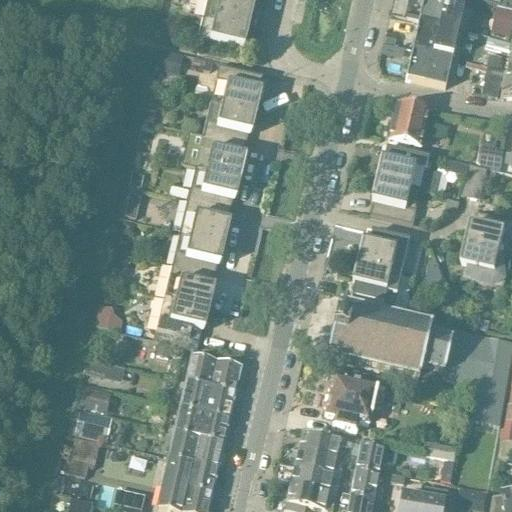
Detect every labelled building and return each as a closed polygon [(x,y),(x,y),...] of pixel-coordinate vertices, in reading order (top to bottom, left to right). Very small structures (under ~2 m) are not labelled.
[(249,11),(207,0),(202,21),(250,33),(254,16),(248,15),(249,11)] [(257,0),(206,0),(207,0),(249,11),(251,6),(256,7),(257,0)] [(437,29),(443,0),(422,0),(417,25),(437,29)] [(457,34),(463,5),(443,0),(437,29),(457,34)] [(511,0),(443,0),(463,5),(464,3),(511,14),(511,0)] [(250,33),(202,21),(196,43),(239,53),(241,48),(246,49),(250,33)] [(430,60),(437,29),(417,25),(410,56),(430,60)] [(450,65),(457,34),(437,29),(430,60),(450,65)] [(388,62),(394,59),(395,53),(384,50),(382,61),(388,62)] [(511,53),(508,53),(506,63),(504,75),(501,92),(499,103),(511,102),(511,53)] [(410,56),(404,84),(423,88),(430,60),(410,56)] [(179,79),(183,62),(161,57),(157,74),(179,79)] [(489,59),(486,71),(497,74),(500,61),(489,59)] [(450,65),(430,60),(423,88),(444,93),(450,65)] [(466,66),(464,71),(485,76),(486,71),(466,66)] [(498,91),(501,92),(504,75),(497,74),(486,71),(485,76),(482,88),(498,91)] [(260,84),(217,74),(209,108),(252,118),(260,84)] [(481,99),(496,102),(498,91),(482,88),(481,99)] [(252,118),(209,108),(201,140),(244,151),(252,118)] [(419,153),(428,115),(395,108),(386,145),(419,153)] [(244,151),(201,140),(194,173),(236,183),(244,151)] [(477,166),(500,172),(506,152),(482,146),(477,166)] [(438,178),(424,175),(427,163),(384,153),(376,186),(419,196),(433,200),(438,178)] [(469,169),(465,200),(482,202),(486,171),(469,169)] [(236,183),(194,173),(186,206),(228,216),(236,183)] [(411,230),(419,196),(376,186),(368,220),(411,230)] [(130,197),(124,219),(134,221),(140,199),(130,197)] [(449,220),(457,213),(459,207),(446,204),(443,214),(449,220)] [(228,216),(186,206),(178,238),(221,249),(228,216)] [(511,255),(511,225),(476,218),(468,251),(511,261),(511,255)] [(365,235),(357,268),(400,279),(408,245),(365,235)] [(221,249),(178,238),(170,271),(213,281),(221,249)] [(503,294),(511,261),(468,251),(460,285),(503,294)] [(326,263),(324,272),(334,274),(336,265),(326,263)] [(395,297),(400,279),(357,268),(349,302),(404,315),(407,300),(395,297)] [(213,281),(170,271),(162,304),(205,314),(213,281)] [(430,286),(439,288),(441,280),(439,275),(433,273),(430,286)] [(205,314),(162,304),(154,337),(197,347),(205,314)] [(338,308),(325,361),(417,383),(420,372),(442,378),(440,384),(478,392),(470,424),(499,431),(511,355),(511,348),(430,330),(430,329),(338,308)] [(95,330),(121,334),(123,316),(97,312),(95,330)] [(208,392),(214,367),(190,361),(184,386),(208,392)] [(233,398),(239,372),(214,367),(208,392),(233,398)] [(381,412),(385,394),(331,382),(330,387),(326,392),(328,398),(326,405),(322,409),(324,416),(322,421),(332,423),(330,432),(357,439),(359,426),(367,428),(372,410),(381,412)] [(233,398),(208,392),(184,386),(178,412),(227,423),(233,398)] [(108,399),(89,394),(77,391),(72,413),(120,424),(121,421),(103,417),(108,399)] [(222,449),(227,423),(178,412),(173,438),(197,443),(222,449)] [(511,435),(504,435),(503,443),(511,444),(511,435)] [(337,454),(339,445),(339,444),(301,436),(297,454),(335,463),(342,465),(344,456),(337,454)] [(191,469),(197,443),(173,438),(167,463),(191,469)] [(97,458),(99,448),(73,442),(67,467),(64,478),(84,483),(87,472),(93,474),(97,458)] [(216,475),(222,449),(197,443),(191,469),(216,475)] [(422,460),(449,464),(451,451),(424,446),(422,460)] [(511,448),(510,448),(502,447),(500,462),(508,463),(511,463),(511,448)] [(395,459),(390,458),(388,457),(388,455),(360,449),(355,471),(378,477),(381,463),(393,466),(395,459)] [(335,463),(297,454),(293,471),(331,481),(338,482),(340,472),(333,470),(335,463)] [(185,493),(191,469),(167,463),(161,488),(185,493)] [(443,466),(439,485),(448,487),(452,467),(443,466)] [(210,499),(216,475),(191,469),(185,493),(210,499)] [(331,481),(293,471),(289,488),(334,499),(336,491),(329,489),(331,481)] [(375,489),(378,477),(355,471),(349,497),(373,501),(380,503),(382,491),(375,489)] [(180,511),(185,493),(161,488),(155,511),(180,511)] [(312,511),(330,511),(334,499),(289,488),(283,511),(296,511),(298,508),(312,511)] [(473,511),(484,511),(489,496),(461,489),(456,507),(473,511)] [(420,507),(419,511),(442,511),(446,497),(423,492),(421,501),(420,507)] [(207,511),(210,499),(185,493),(180,511),(207,511)] [(377,511),(380,503),(373,501),(349,497),(345,511),(377,511)] [(511,511),(511,497),(502,500),(503,511),(511,511)] [(401,498),(398,511),(419,511),(420,507),(421,501),(413,500),(411,499),(401,498)] [(59,500),(56,511),(100,511),(101,510),(59,500)] [(503,511),(502,500),(493,502),(490,511),(503,511)]
